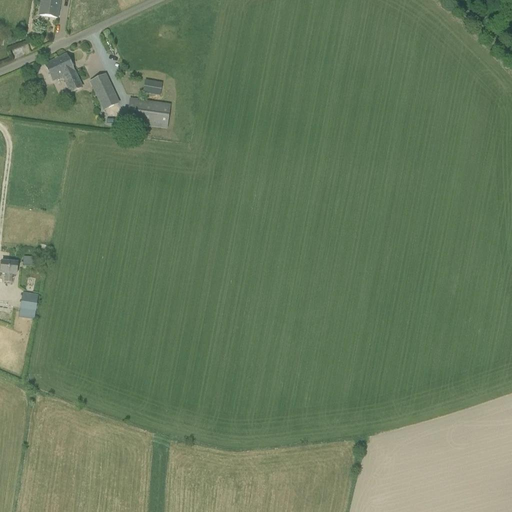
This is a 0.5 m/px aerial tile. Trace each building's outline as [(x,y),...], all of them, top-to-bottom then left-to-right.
[(58,19),(60,0),(41,0),(39,16),(58,19)] [(82,89),(74,73),(66,56),(45,66),(52,83),(62,78),(70,95),(82,89)] [(105,75),(89,83),(103,112),(119,104),(105,75)] [(161,84),(146,81),(144,94),(159,97),(161,84)] [(170,105),(129,100),(126,125),(167,130),(170,105)] [(23,258),(23,266),(33,267),(34,258),(23,258)] [(0,274),(5,275),(4,283),(11,284),(12,275),(16,276),(18,264),(1,262),(0,274)] [(35,315),(38,296),(22,294),(19,313),(35,315)]
